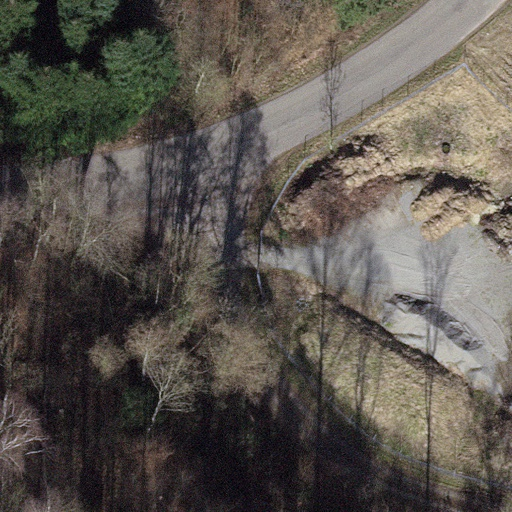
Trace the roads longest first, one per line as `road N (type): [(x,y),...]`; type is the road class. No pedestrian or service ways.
road 1 (tertiary): [(0,195),(130,181),(252,144),(379,75),(483,0)]
road 2 (track): [(480,511),(377,473),(291,413),(242,334),(195,166)]
road 3 (track): [(219,249),(502,280)]
